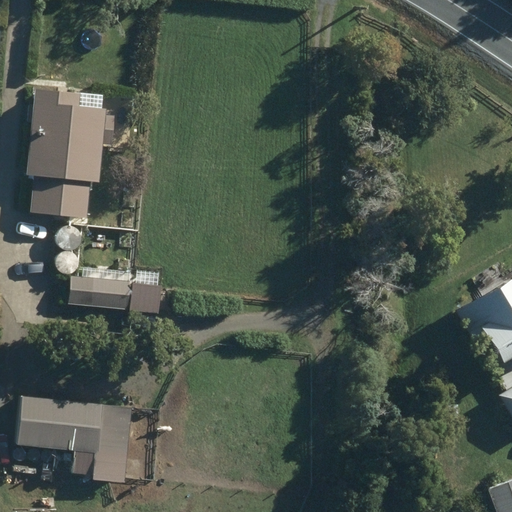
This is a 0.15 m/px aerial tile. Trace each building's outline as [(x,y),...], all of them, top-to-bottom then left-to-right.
[(98,179),(105,94),(80,92),(81,86),(33,82),(26,169),(37,170),(34,212),(91,217),(94,178),(98,179)] [(479,296),(454,311),(493,377),(511,365),(511,268),(502,275),(497,266),(470,282),(479,296)] [(138,272),(79,269),(77,321),(166,325),(167,296),(137,295),(138,272)] [(511,384),(490,398),(511,435),(511,384)] [(134,403),(23,396),(20,445),(57,447),(56,461),(86,463),(87,453),(131,456),(134,403)] [(511,511),(511,475),(477,489),(485,511),(511,511)]
